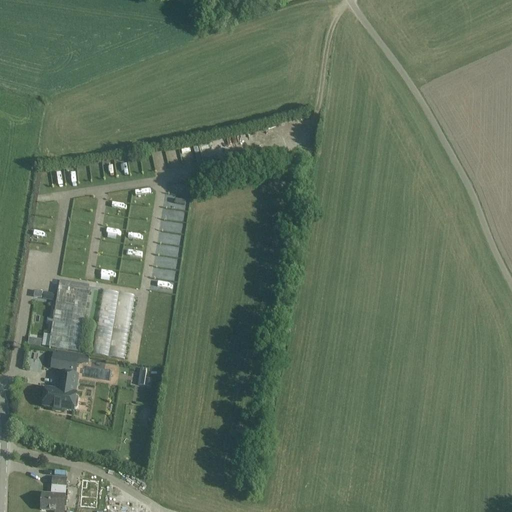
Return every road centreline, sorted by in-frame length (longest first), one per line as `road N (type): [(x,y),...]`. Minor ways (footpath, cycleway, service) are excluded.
road 1 (unclassified): [(511,290),(418,99),(347,0)]
road 2 (track): [(344,0),(308,130)]
